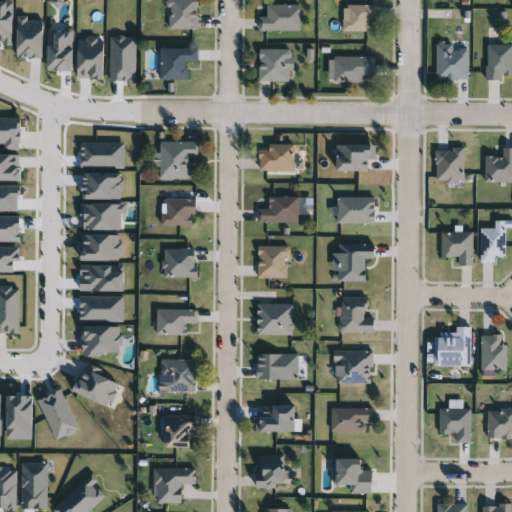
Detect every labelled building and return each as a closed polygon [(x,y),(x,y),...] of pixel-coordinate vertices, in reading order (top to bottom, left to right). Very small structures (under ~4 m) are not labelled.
[(166,30),(166,0),(195,0),(195,30),(166,30)] [(297,31),(256,31),(256,18),(264,18),(264,5),(297,5),(297,31)] [(341,32),(341,5),(372,5),(372,32),(341,32)] [(434,80),(434,45),(465,45),(465,80),(434,80)] [(511,45),(511,79),(484,79),(484,45),(511,45)] [(157,81),(157,49),(195,49),(195,63),(185,63),(185,81),(157,81)] [(256,50),(287,50),(287,81),(256,81),(256,50)] [(331,83),(331,57),(372,57),(372,83),(331,83)] [(157,180),(157,142),(196,142),(196,160),(190,160),(190,180),(157,180)] [(256,171),(256,146),(292,146),(292,171),(256,171)] [(433,181),(433,148),(461,148),(461,181),(433,181)] [(511,148),(511,183),(482,183),(482,157),(498,157),(498,148),(511,148)] [(256,210),(266,210),(266,197),(295,197),(295,223),(256,223),(256,210)] [(192,200),(192,226),(160,226),(160,200),(192,200)] [(478,229),(503,229),(503,257),(492,257),(492,264),(478,264),(478,229)] [(470,233),(470,266),(456,266),(456,257),(438,257),(438,233),(470,233)] [(361,282),(335,282),(335,272),(330,272),(330,253),(336,253),(336,245),(371,245),(371,260),(361,260),(361,282)] [(286,278),(256,278),(256,247),(286,247),(286,278)] [(193,278),(161,278),(161,249),(193,249),(193,278)] [(371,333),(338,333),(338,297),(363,297),(363,318),(371,318),(371,333)] [(291,305),(291,336),(254,336),(254,305),(291,305)] [(154,336),(154,310),(194,310),(194,324),(183,324),(183,336),(154,336)] [(468,327),(468,366),(433,366),(433,334),(453,334),(453,327),(468,327)] [(478,335),(503,335),(503,371),(478,371),(478,335)] [(331,384),(331,351),(370,351),(370,384),(331,384)] [(193,360),(193,392),(157,392),(157,360),(193,360)] [(468,409),(468,443),(453,443),(453,434),(437,434),(437,409),(468,409)] [(511,409),(511,440),(484,440),(484,409),(511,409)] [(192,415),(192,446),(162,446),(162,415),(192,415)] [(253,454),(281,454),(281,488),(253,488),(253,454)] [(179,484),(178,503),(152,503),(153,468),(193,469),(193,484),(179,484)] [(465,503),(465,511),(435,511),(435,503),(465,503)]
